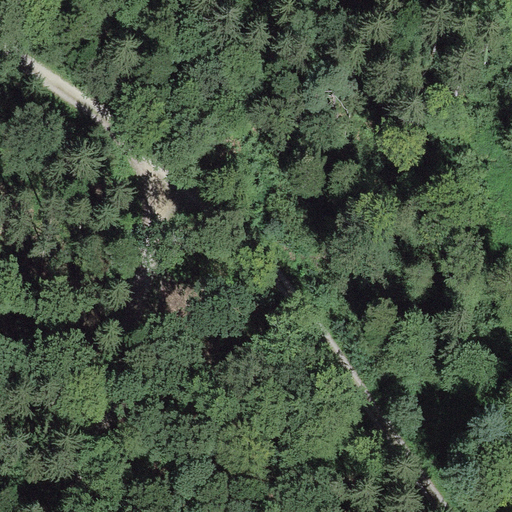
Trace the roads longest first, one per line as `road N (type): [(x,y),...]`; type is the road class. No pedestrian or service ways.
road 1 (track): [(444,511),(269,267),(101,113),(0,51)]
road 2 (track): [(69,511),(134,306),(151,200),(147,152)]
